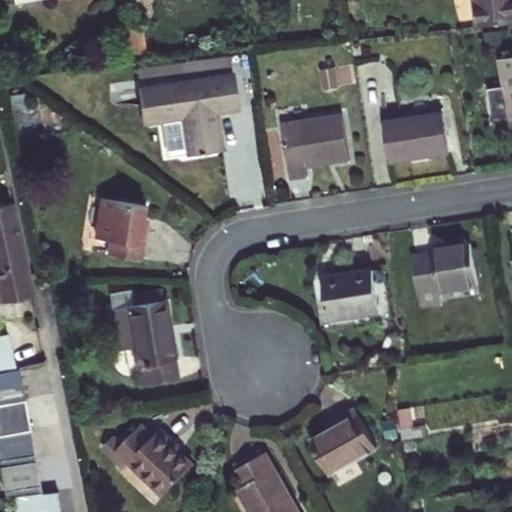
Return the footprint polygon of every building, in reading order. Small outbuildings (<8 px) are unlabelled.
[(511,0),(477,0),(482,30),(511,26),(511,0)] [(335,56),(321,58),(324,82),(339,80),(335,56)] [(244,114),(256,112),(249,62),(237,64),(244,114)] [(511,63),(500,65),(504,91),(489,93),(493,120),(508,118),(509,121),(511,120),(511,63)] [(214,84),(119,94),(124,129),(142,126),(145,162),(189,159),(198,158),(194,121),(219,119),(214,84)] [(344,112),(281,123),(291,180),(312,176),(310,163),(324,160),(352,156),(344,112)] [(441,115),(380,125),(387,167),(419,162),(448,157),(441,115)] [(0,298),(31,292),(10,200),(0,202),(0,298)] [(97,202),(89,241),(105,244),(103,258),(138,264),(140,246),(143,229),(136,228),(139,210),(97,202)] [(425,261),(406,264),(411,298),(469,289),(463,250),(435,255),(424,257),(425,261)] [(345,281),(317,286),(324,325),(371,318),(364,278),(345,281)] [(160,304),(105,313),(112,352),(128,349),(131,368),(139,366),(143,390),(172,385),(166,346),(160,304)] [(4,334),(0,334),(0,370),(12,368),(4,334)] [(0,370),(0,401),(24,396),(18,367),(12,368),(0,370)] [(24,396),(0,401),(0,433),(29,428),(24,396)] [(322,435),(307,441),(322,475),(368,454),(352,413),(337,419),(340,427),(322,435)] [(29,428),(0,433),(0,457),(32,451),(29,428)] [(114,451),(160,502),(193,471),(173,450),(159,435),(153,440),(140,428),(114,451)] [(33,460),(0,466),(0,481),(2,496),(11,495),(37,491),(33,460)] [(252,465),(223,481),(240,511),(288,511),(259,460),(252,465)] [(37,491),(11,495),(13,511),(54,511),(58,511),(55,488),(37,491)]
